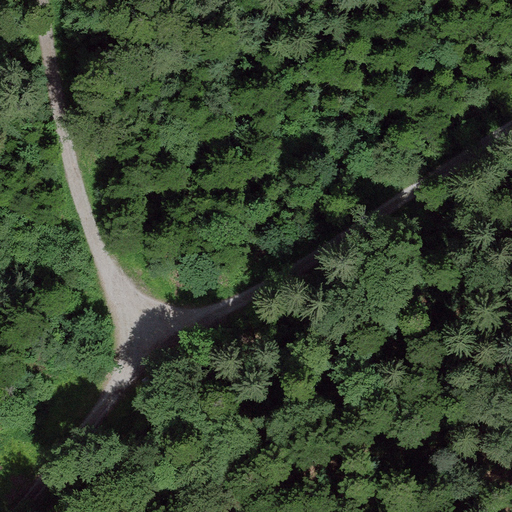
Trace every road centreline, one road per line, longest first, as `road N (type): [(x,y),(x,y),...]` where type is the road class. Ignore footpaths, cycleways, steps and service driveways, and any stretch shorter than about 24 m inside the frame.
road 1 (track): [(45,0),(80,203),(119,296),(140,320),(182,320),(272,283),(511,126)]
road 2 (track): [(140,320),(21,511)]
